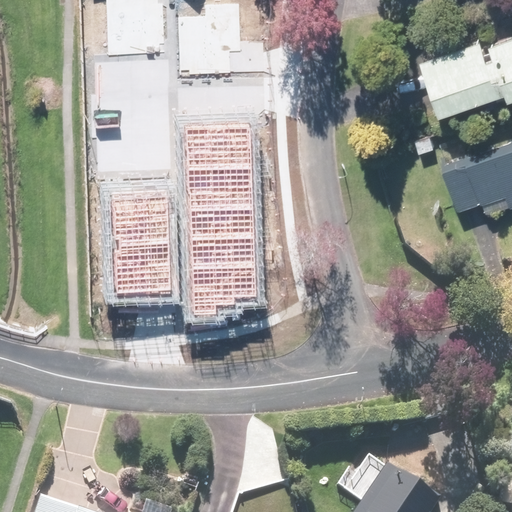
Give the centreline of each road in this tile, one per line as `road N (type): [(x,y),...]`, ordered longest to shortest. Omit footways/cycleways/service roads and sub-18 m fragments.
road 1 (residential): [(351,372),(311,147),(320,0)]
road 2 (residential): [(351,372),(245,388),(162,389),(52,376),(0,360)]
road 3 (residential): [(511,331),(351,372)]
